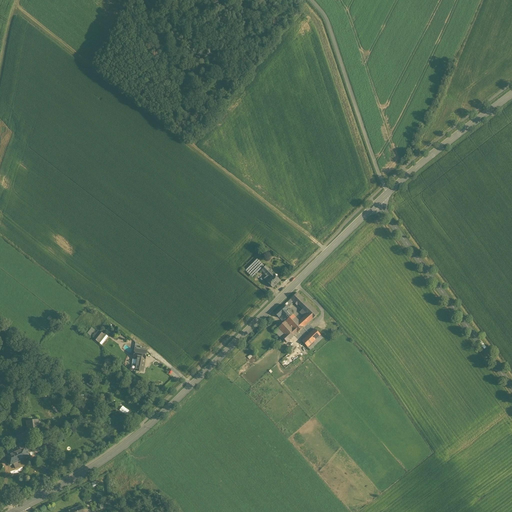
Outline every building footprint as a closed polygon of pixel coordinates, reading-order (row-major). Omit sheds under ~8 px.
[(257,259),(245,271),(252,278),(264,266),(257,259)] [(271,272),(266,267),(262,271),(267,276),(271,272)] [(274,275),(271,272),(267,276),(269,279),(266,282),(273,288),(280,281),(274,275)] [(319,314),(297,293),(290,300),(296,305),(301,310),(306,315),(307,314),(312,320),(319,314)] [(288,309),(289,311),(296,305),(290,300),(284,305),(288,309)] [(284,305),(275,314),(278,318),(280,316),(288,309),(284,305)] [(288,309),(280,316),(285,322),(293,315),(289,311),(288,309)] [(304,317),(302,319),(307,324),(312,320),(307,314),(306,315),(304,317)] [(280,327),(278,328),(279,328),(285,335),(282,337),(282,338),(287,343),(304,327),(299,322),(293,315),(285,322),(280,327)] [(285,335),(279,328),(274,332),(281,339),(282,338),(282,337),(285,335)] [(315,330),(302,341),(307,347),(320,336),(315,330)] [(103,335),(100,332),(94,339),(98,342),(103,335)] [(104,334),(103,335),(98,342),(101,345),(108,337),(104,334)] [(323,339),(320,336),(307,347),(310,350),(323,339)] [(140,350),(135,349),(133,358),(137,359),(137,358),(145,360),(146,351),(140,350)] [(145,360),(137,358),(137,359),(136,365),(135,370),(135,371),(143,372),(145,360)] [(126,415),(130,410),(123,406),(120,410),(126,415)] [(37,420),(26,421),(28,431),(39,430),(37,420)] [(24,435),(15,440),(18,445),(19,448),(15,450),(16,452),(20,460),(24,458),(24,459),(30,456),(29,453),(38,448),(35,443),(29,445),(24,435)] [(50,436),(35,443),(38,448),(53,442),(50,436)] [(54,445),(53,442),(38,448),(29,453),(30,456),(54,445)] [(16,452),(6,456),(11,465),(13,464),(18,462),(20,461),(20,460),(16,452)]
